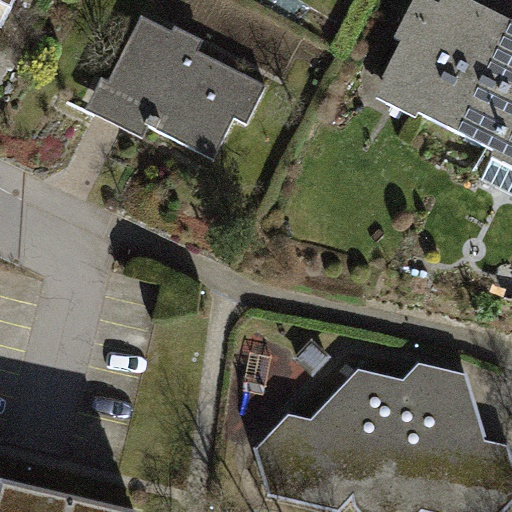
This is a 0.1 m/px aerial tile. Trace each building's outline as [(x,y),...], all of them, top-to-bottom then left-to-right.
[(416,0),(365,107),(434,141),(495,15),(463,0),(416,0)] [(511,23),(495,15),(434,141),(511,178),(511,23)] [(72,113),(215,181),(264,79),(135,17),(101,88),(87,82),(72,113)] [(310,421),(291,416),(246,457),(261,501),(314,511),(511,511),(511,457),(509,444),(485,444),(463,377),(418,365),(398,384),(354,375),(310,421)] [(107,511),(0,487),(0,511),(107,511)]
